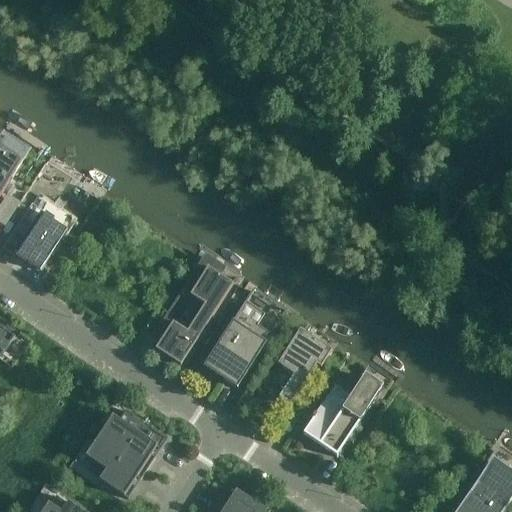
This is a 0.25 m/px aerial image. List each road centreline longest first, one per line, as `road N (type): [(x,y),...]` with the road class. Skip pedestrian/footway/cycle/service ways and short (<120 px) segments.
road 1 (residential): [(223,434),(0,287)]
road 2 (residential): [(336,511),(223,434)]
